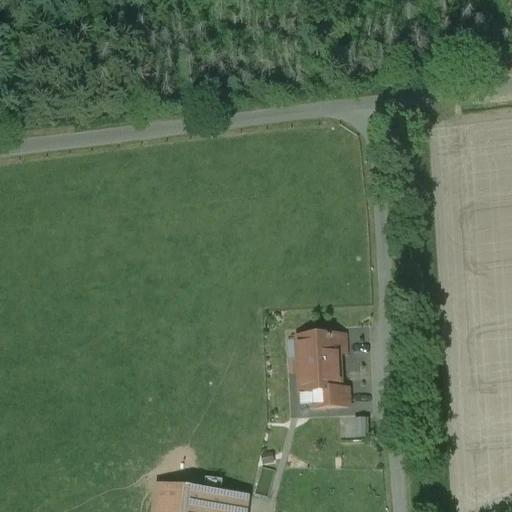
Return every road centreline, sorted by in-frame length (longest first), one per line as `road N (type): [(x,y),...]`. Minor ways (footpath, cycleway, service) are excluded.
road 1 (unclassified): [(373,104),(401,511)]
road 2 (residential): [(0,152),(373,104)]
road 3 (residential): [(373,104),(511,88)]
